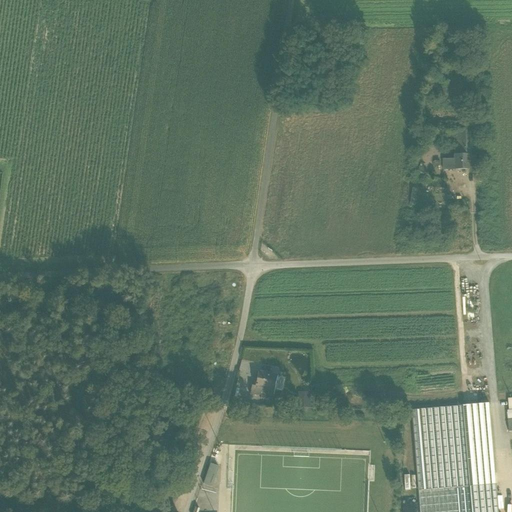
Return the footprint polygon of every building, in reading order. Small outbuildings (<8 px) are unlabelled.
[(462,122),(439,122),(437,133),(430,133),(430,139),(456,139),(456,130),(461,130),(462,130),(462,122)] [(461,130),(456,130),(456,139),(456,156),(462,156),(462,149),(465,149),(465,142),(464,142),(464,136),(471,136),(471,130),(462,130),(461,130)] [(471,136),(464,136),(464,142),(465,142),(465,149),(462,149),(462,156),(471,156),(471,136)] [(462,156),(456,156),(456,160),(456,170),(471,170),(471,156),(462,156)] [(456,160),(443,160),(443,170),(456,170),(456,160)] [(278,375),(259,371),(255,386),(274,390),(278,375)] [(255,386),(252,385),(249,398),(259,399),(259,395),(273,396),(274,390),(255,386)] [(300,405),(309,405),(309,392),(300,392),(300,405)] [(489,404),(463,406),(470,486),(496,484),(489,404)] [(463,406),(412,410),(419,491),(470,486),(463,406)] [(207,462),(201,482),(210,485),(216,465),(207,462)] [(415,488),(414,474),(403,474),(404,488),(415,488)] [(498,511),(496,484),(470,486),(472,511),(498,511)] [(472,511),(470,486),(419,491),(420,511),(472,511)]
